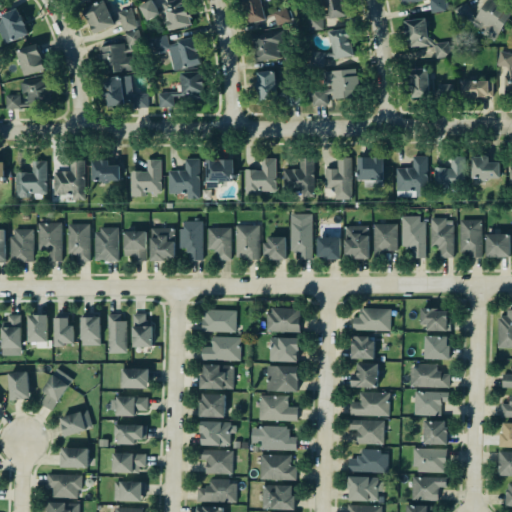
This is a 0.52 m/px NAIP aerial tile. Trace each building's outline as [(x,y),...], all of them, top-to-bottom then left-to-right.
[(136,5),(146,0),(151,0),(157,11),(159,11),(159,14),(145,19),(136,5)] [(158,8),(161,8),(161,2),(168,0),(183,0),(190,25),(167,29),(165,23),(162,23),(159,14),(159,11),(158,8)] [(266,21),(261,0),(243,0),(248,24),(266,21)] [(306,13),(307,30),(320,29),(320,16),(327,17),(328,19),(348,15),(344,0),(324,0),(325,7),(326,13),(306,13)] [(431,13),(445,11),(443,0),(399,0),(401,5),(429,0),(431,13)] [(457,18),(497,39),(511,11),(490,0),(485,0),(477,16),(462,8),(457,18)] [(85,7),(92,33),(120,24),(123,32),(137,28),(131,8),(117,12),(118,16),(111,19),(106,1),(85,7)] [(30,33),(18,7),(0,15),(0,34),(5,45),(30,33)] [(406,20),(407,48),(428,47),(428,19),(406,20)] [(282,28),(248,34),(253,61),(278,57),(277,51),(282,50),(281,46),(277,47),(276,43),(285,42),(282,28)] [(134,71),(133,48),(140,47),(138,31),(125,32),(126,44),(98,46),(100,74),(134,71)] [(150,36),(166,33),(168,42),(176,40),(177,45),(154,51),(150,36)] [(176,40),(194,36),(200,49),(202,64),(182,68),(177,45),(176,40)] [(15,50),(36,42),(46,70),(24,76),(15,50)] [(434,43),(435,58),(454,57),(453,42),(434,43)] [(511,96),(511,97),(510,95),(503,95),(503,75),(507,75),(506,67),(495,64),(499,50),(511,53),(509,67),(511,75),(511,74),(511,96)] [(324,57),(333,57),(333,53),(309,51),(309,68),(323,68),(324,57)] [(411,69),(412,97),(430,96),(429,68),(411,69)] [(326,71),(328,90),(311,91),(312,106),(329,105),(329,99),(357,97),(355,69),(326,71)] [(179,72),(179,90),(180,97),(182,96),(183,100),(203,99),(202,92),(204,91),(202,70),(179,72)] [(257,72),(258,101),(286,100),(286,106),(302,105),(301,86),(292,87),(292,91),(276,91),(275,71),(257,72)] [(100,78),(103,98),(105,99),(106,107),(123,104),(123,102),(132,101),(132,107),(146,107),(147,93),(132,93),(132,97),(123,98),(120,75),(100,78)] [(5,94),(17,93),(17,83),(49,77),(55,105),(25,108),(5,108),(5,94)] [(461,81),(462,98),(491,97),(490,80),(461,81)] [(452,84),(435,85),(436,100),(452,99),(452,84)] [(156,92),(179,90),(180,97),(173,96),(173,106),(158,108),(156,92)] [(426,195),(415,196),(415,190),(395,190),(395,167),(412,167),(412,156),(425,156),(426,195)] [(465,157),(451,156),(450,168),(434,168),(434,186),(465,186),(465,157)] [(499,163),(488,163),(489,157),(472,156),(471,177),(499,178),(499,163)] [(282,168),(299,168),(299,157),(313,157),(313,196),(302,196),(302,192),(282,192),(282,168)] [(349,157),(350,198),(334,198),(334,187),(324,187),(323,166),(336,166),(336,157),(349,157)] [(356,158),(357,179),(382,179),(382,157),(356,158)] [(166,170),(183,170),(184,158),(199,158),(199,199),(187,198),(187,195),(167,192),(166,170)] [(206,159),(206,183),(232,182),(232,158),(206,159)] [(260,158),(274,158),(274,190),(273,191),(269,192),(269,195),(266,195),(266,190),(258,190),(259,195),(244,195),(243,168),(249,168),(249,169),(255,169),(255,170),(260,170),(260,158)] [(53,171),(69,171),(69,160),(83,159),(84,199),(72,199),(72,194),(53,194),(53,171)] [(91,160),(91,181),(120,180),(119,166),(109,164),(109,159),(91,160)] [(128,170),(145,171),(146,159),(160,159),(160,189),(159,194),(146,192),(146,196),(129,195),(128,170)] [(47,161),(32,161),(32,172),(16,172),(15,197),(33,198),(33,197),(46,197),(47,161)] [(313,259),(312,214),(290,214),(291,252),(300,252),(300,259),(313,259)] [(424,257),(413,257),(413,248),(404,248),(404,246),(400,246),(400,216),(418,216),(418,222),(424,222),(424,257)] [(428,217),(445,217),(445,219),(451,219),(451,224),(453,224),(453,258),(438,258),(438,250),(435,250),(435,247),(429,247),(428,217)] [(480,257),(480,219),(458,219),(459,251),(468,251),(468,257),(480,257)] [(182,228),(182,220),(201,220),(202,259),(188,259),(188,252),(185,252),(185,248),(178,248),(178,228),(182,228)] [(36,222),(60,221),(60,261),(48,261),(48,251),(36,251),(36,222)] [(33,262),(33,227),(26,227),(26,223),(17,223),(17,227),(12,227),(12,235),(7,235),(7,260),(18,260),(20,262),(33,262)] [(76,255),(76,261),(89,261),(88,223),(66,223),(67,253),(69,253),(70,255),(76,255)] [(373,224),(373,258),(384,257),(383,253),(397,253),(397,224),(373,224)] [(236,259),(259,259),(259,225),(235,225),(236,259)] [(369,258),(368,225),(344,226),(345,259),(369,258)] [(207,226),(230,226),(230,260),(216,260),(216,251),(213,251),(213,248),(207,248),(207,226)] [(119,261),(118,228),(94,229),(95,262),(119,261)] [(151,260),(175,260),(174,228),(150,228),(151,260)] [(144,260),(144,231),(123,231),(123,256),(133,256),(133,260),(144,260)] [(485,257),(485,234),(509,233),(509,257),(485,257)] [(267,237),(285,236),(285,259),(263,259),(262,242),(267,242),(267,237)] [(316,237),(339,237),(339,259),(323,259),(323,256),(316,256),(316,237)] [(361,307),(390,308),(390,330),(352,330),(352,316),(358,317),(358,310),(361,310),(361,307)] [(421,308),(437,308),(437,311),(447,311),(447,317),(450,317),(450,324),(447,324),(446,331),(426,330),(426,324),(420,324),(421,308)] [(203,309),(236,310),(235,332),(201,331),(201,319),(203,319),(203,309)] [(267,309),(266,332),(300,332),(300,309),(267,309)] [(497,347),(511,347),(511,309),(506,309),(506,315),(500,315),(500,318),(496,318),(497,347)] [(101,313),(81,313),(81,345),(100,346),(101,313)] [(131,313),(144,313),(144,320),(150,320),(151,347),(131,347),(131,326),(132,326),(131,313)] [(126,353),(125,314),(108,314),(108,353),(126,353)] [(3,348),(21,348),(21,315),(3,315),(3,348)] [(28,315),(28,342),(36,342),(37,348),(48,348),(48,315),(28,315)] [(55,345),(74,345),(74,325),(69,325),(69,318),(54,318),(55,345)] [(425,335),(449,336),(449,359),(424,358),(425,335)] [(351,336),(351,358),(373,358),(373,340),(368,340),(368,336),(351,336)] [(201,360),(240,361),(240,338),(212,337),(212,347),(202,347),(201,360)] [(269,337),(269,360),(296,361),(296,350),(298,350),(298,338),(269,337)] [(352,387),(378,388),(378,363),(358,363),(358,374),(352,374),(352,387)] [(436,363),(436,370),(441,371),(441,373),(448,373),(448,387),(409,385),(409,366),(417,367),(418,363),(436,363)] [(200,364),(233,365),(232,389),(222,388),(221,389),(199,389),(200,364)] [(265,364),(298,365),(297,373),(299,373),(298,380),(297,380),(297,392),(264,390),(265,364)] [(120,368),(147,369),(147,388),(120,388),(120,368)] [(72,379),(56,369),(42,391),(46,394),(40,403),(53,411),(72,379)] [(9,372),(10,400),(29,399),(28,372),(9,372)] [(511,386),(501,386),(502,373),(511,374),(511,386)] [(414,390),(448,391),(448,401),(440,401),(440,415),(413,414),(414,390)] [(350,401),(350,414),(388,415),(389,392),(360,391),(360,392),(359,392),(358,399),(360,399),(360,401),(350,401)] [(511,417),(499,417),(500,403),(509,403),(509,396),(511,396),(511,393),(511,417)] [(198,416),(199,399),(201,399),(201,394),(224,394),(223,417),(198,416)] [(296,406),(296,420),(258,419),(258,395),(287,395),(286,406),(296,406)] [(115,396),(146,397),(145,410),(135,410),(135,416),(115,416),(115,396)] [(58,418),(86,410),(91,427),(85,429),(85,430),(62,437),(58,423),(60,423),(58,418)] [(384,421),(350,420),(350,429),(357,430),(357,444),(383,445),(384,421)] [(423,420),(444,420),(444,427),(447,427),(446,444),(423,444),(423,420)] [(230,433),(236,433),(236,422),(201,422),(201,445),(230,446),(230,433)] [(502,422),(511,422),(511,447),(500,447),(500,433),(502,433),(502,422)] [(114,424),(145,425),(145,438),(142,439),(142,440),(135,440),(136,444),(134,444),(134,445),(116,444),(116,435),(113,434),(114,424)] [(250,427),(258,427),(258,424),(285,425),(285,428),(288,428),(288,436),(296,436),(296,450),(258,449),(258,442),(250,442),(250,427)] [(89,448),(61,448),(61,467),(89,468),(89,448)] [(361,448),(380,449),(380,453),(387,453),(387,472),(347,472),(348,458),(356,458),(356,455),(361,456),(361,448)] [(447,449),(413,448),(413,471),(447,472),(447,449)] [(232,474),(232,450),(199,450),(198,460),(206,460),(206,474),(232,474)] [(499,475),(511,475),(511,451),(500,451),(499,475)] [(112,452),(145,453),(144,466),(137,466),(137,473),(111,472),(112,452)] [(259,454),(259,478),(295,480),(295,466),(290,466),(290,455),(259,454)] [(82,475),(47,474),(47,487),(53,488),(53,498),(78,499),(78,490),(82,490),(82,475)] [(377,491),(377,501),(349,500),(349,489),(347,489),(347,475),(377,476),(377,481),(383,481),(382,491),(377,491)] [(438,501),(439,487),(446,487),(446,477),(412,476),(412,500),(438,501)] [(196,487),(204,488),(204,485),(209,485),(209,478),(228,479),(228,483),(236,483),(235,502),(196,501),(196,487)] [(113,481),(113,500),(118,500),(118,501),(140,502),(140,495),(143,495),(143,482),(113,481)] [(261,484),(295,485),(294,510),(270,509),(271,504),(269,504),(269,507),(261,508),(261,484)] [(78,511),(79,503),(48,502),(47,511),(78,511)]
